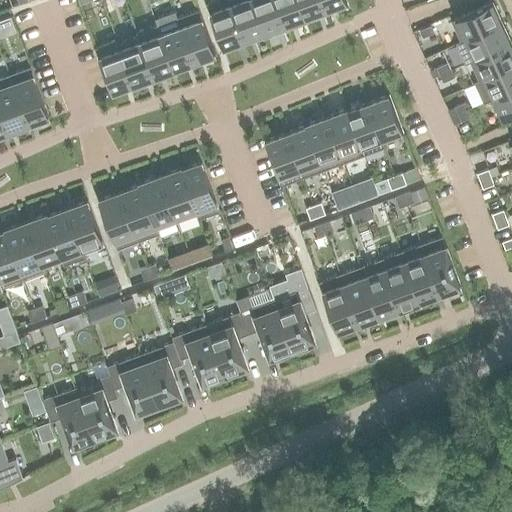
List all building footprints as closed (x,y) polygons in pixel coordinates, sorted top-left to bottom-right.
[(213,0),(206,3),(215,27),(223,48),(243,41),(228,0),(213,0)] [(228,0),(243,41),(263,33),(251,0),(228,0)] [(264,34),(285,26),(275,0),(251,0),(263,33),(264,34)] [(275,0),(285,26),(306,19),(306,17),(299,0),(275,0)] [(299,0),(306,17),(326,10),(322,0),(299,0)] [(345,0),(322,0),(326,10),(346,2),(345,0)] [(492,2),(451,21),(460,41),(501,22),(492,2)] [(176,17),(179,26),(193,63),(215,54),(198,9),(176,17)] [(3,19),(2,20),(7,34),(16,31),(15,28),(11,16),(3,19)] [(466,64),(470,62),(511,43),(501,22),(460,41),(456,43),(466,64)] [(175,71),(174,69),(161,33),(158,24),(136,32),(137,37),(153,79),(175,71)] [(423,37),(434,33),(430,25),(419,30),(423,37)] [(193,63),(179,26),(161,33),(174,69),(193,63)] [(132,86),(153,79),(137,37),(119,43),(117,44),(132,85),(132,86)] [(95,47),(112,92),(132,85),(117,44),(119,43),(117,39),(95,47)] [(474,71),(478,80),(511,64),(511,45),(511,43),(470,62),(474,71)] [(437,68),(440,75),(451,70),(448,63),(437,68)] [(484,103),(492,99),(511,90),(511,64),(478,80),(474,82),(484,103)] [(28,123),(48,116),(30,67),(10,74),(28,123)] [(454,77),(451,70),(440,75),(443,82),(454,77)] [(28,124),(28,123),(10,74),(0,77),(0,112),(7,132),(28,124)] [(511,114),(511,90),(492,99),(502,119),(511,114)] [(404,135),(389,95),(368,102),(383,143),(404,135)] [(385,147),(383,143),(368,102),(348,109),(365,155),(385,147)] [(455,107),(458,114),(469,109),(466,102),(455,107)] [(348,108),(326,116),(344,163),(365,155),(348,109),(348,108)] [(472,116),(469,109),(458,114),(461,121),(472,116)] [(326,116),(305,124),(306,125),(322,170),(344,163),(326,116)] [(306,125),(285,133),(302,178),(322,170),(306,125)] [(285,133),(265,140),(282,185),(302,178),(285,133)] [(202,162),(182,169),(196,209),(195,210),(198,219),(220,211),(202,162)] [(160,176),(175,217),(176,217),(182,215),(195,210),(196,209),(182,169),(181,168),(160,176)] [(491,177),(488,169),(477,173),(480,181),(491,177)] [(394,175),(399,187),(406,184),(402,173),(394,175)] [(391,190),(399,187),(394,175),(387,178),(391,190)] [(139,184),(139,185),(156,229),(158,229),(163,227),(178,221),(176,217),(175,217),(160,176),(139,184)] [(494,184),(491,177),(480,181),(483,188),(494,184)] [(139,185),(119,192),(137,241),(159,233),(158,229),(156,229),(139,185)] [(366,199),(361,188),(354,190),(358,202),(366,199)] [(346,193),(350,205),(358,202),(354,190),(346,193)] [(403,194),(407,205),(414,202),(410,191),(403,194)] [(137,241),(119,192),(99,200),(117,249),(137,241)] [(395,197),(399,208),(407,205),(403,194),(395,197)] [(88,200),(68,208),(84,252),(104,245),(88,200)] [(313,205),(318,217),(325,214),(321,202),(313,205)] [(313,205),(306,208),(310,219),(318,217),(313,205)] [(364,221),(373,217),(369,206),(360,209),(364,221)] [(68,208),(47,215),(62,255),(60,256),(64,265),(86,257),(84,252),(68,208)] [(360,209),(351,213),(355,224),(364,221),(360,209)] [(492,214),(495,221),(506,217),(503,210),(492,214)] [(47,214),(26,222),(41,263),(42,263),(60,256),(62,255),(47,215),(47,214)] [(506,217),(495,221),(498,229),(509,225),(506,217)] [(333,232),(329,221),(321,224),(326,235),(333,232)] [(5,230),(5,231),(23,280),(45,272),(42,263),(41,263),(26,222),(5,230)] [(321,224),(314,227),(318,238),(326,235),(321,224)] [(0,279),(3,288),(23,280),(5,231),(0,232),(0,279)] [(440,293),(460,285),(442,236),(422,244),(440,293)] [(229,237),(221,240),(225,251),(233,248),(229,237)] [(511,246),(511,237),(502,242),(505,249),(511,246)] [(207,244),(197,248),(201,259),(212,255),(207,244)] [(267,244),(256,248),(259,256),(270,252),(267,244)] [(422,244),(401,251),(420,300),(440,293),(422,244)] [(401,251),(380,259),(399,309),(420,301),(420,300),(401,251)] [(185,266),(192,263),(188,252),(181,254),(185,266)] [(378,317),(399,309),(380,259),(359,267),(377,316),(378,317)] [(155,264),(147,267),(152,278),(159,275),(155,264)] [(147,267),(140,269),(144,281),(152,278),(147,267)] [(357,323),(377,316),(359,267),(339,274),(357,323)] [(185,274),(173,279),(177,290),(189,286),(185,274)] [(357,323),(339,274),(319,282),(337,331),(357,323)] [(95,283),(100,297),(121,289),(116,275),(95,283)] [(274,299),(292,349),(314,341),(304,313),(316,309),(307,286),(274,299)] [(79,305),(87,302),(83,291),(75,293),(79,305)] [(72,307),(79,305),(75,293),(68,296),(72,307)] [(119,299),(99,306),(102,316),(123,309),(119,299)] [(270,357),(292,349),(274,299),(240,311),(248,334),(260,330),(270,357)] [(35,308),(39,319),(46,317),(42,305),(35,308)] [(27,311),(31,322),(39,319),(35,308),(27,311)] [(237,338),(248,334),(240,311),(206,324),(225,374),(247,366),(237,338)] [(65,319),(53,323),(58,335),(69,331),(65,319)] [(52,323),(42,327),(45,335),(55,332),(52,323)] [(202,382),(225,374),(206,324),(172,336),(174,341),(180,359),(181,359),(192,355),(202,382)] [(16,331),(10,334),(13,344),(20,342),(16,331)] [(181,359),(180,359),(174,341),(140,354),(159,404),(181,396),(172,371),(184,367),(181,359)] [(107,366),(110,374),(115,389),(126,384),(137,412),(159,404),(140,354),(107,366)] [(118,397),(115,389),(110,374),(98,379),(99,383),(78,391),(95,437),(97,436),(98,438),(115,432),(114,430),(117,429),(106,401),(118,397)] [(76,387),(42,399),(50,422),(62,418),(72,445),(95,437),(78,391),(77,386),(76,387)] [(37,387),(24,391),(28,402),(41,398),(37,387)] [(49,422),(37,427),(43,441),(54,437),(49,422)] [(0,440),(0,489),(23,477),(15,458),(8,461),(0,440)]
